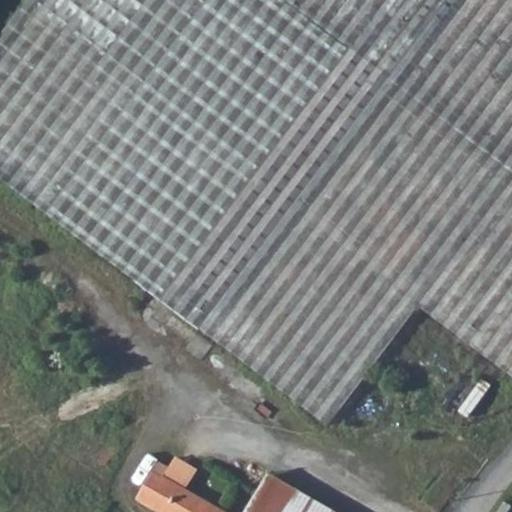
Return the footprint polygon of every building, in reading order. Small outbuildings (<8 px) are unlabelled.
[(281,0),(28,0),(0,39),(0,181),(15,193),(160,303),(349,51),(281,0)] [(511,0),(281,0),(349,51),(511,174),(511,0)] [(326,427),(418,307),(511,379),(511,174),(349,51),(160,303),(326,427)] [(169,480),(184,488),(195,469),(180,460),(169,480)] [(286,511),(282,509),(293,490),(268,476),(248,511),(225,511),(184,488),(169,480),(164,477),(168,468),(157,462),(135,501),(154,511),(286,511)] [(331,511),(293,490),(282,509),(286,511),(331,511)] [(497,511),(507,511),(511,507),(504,503),(497,511)]
